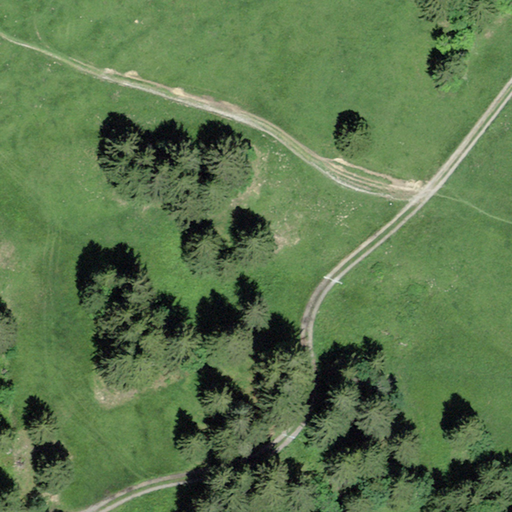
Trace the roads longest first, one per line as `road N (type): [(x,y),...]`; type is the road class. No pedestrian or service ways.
road 1 (track): [(435,187),(314,305),(312,378),(290,431),(231,468),(145,487),(92,511)]
road 2 (track): [(511,85),(435,187)]
